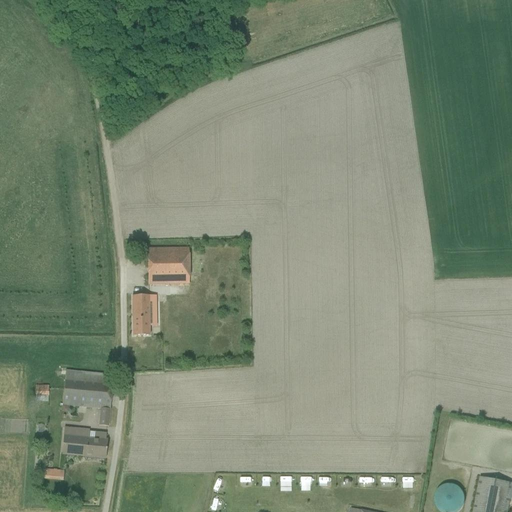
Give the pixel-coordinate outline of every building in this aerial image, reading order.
[(205,68),(218,64),(216,58),(213,59),(212,55),(208,56),(209,61),(203,63),(205,68)] [(147,285),(157,285),(189,284),(188,249),(157,250),(147,250),(147,285)] [(149,336),(148,296),(131,297),(132,337),(149,336)] [(98,426),(108,427),(113,376),(65,371),(65,377),(64,377),(61,406),(100,409),(98,426)] [(47,401),(48,396),(48,390),(34,389),(34,396),(36,396),(36,401),(47,401)] [(61,454),(105,459),(107,441),(105,441),(105,434),(89,433),(89,430),(64,428),(61,454)] [(62,472),(44,470),(43,479),(62,481),(62,472)] [(239,478),(241,488),(251,487),(250,477),(239,478)] [(259,478),(259,487),(272,487),(271,477),(259,478)] [(506,511),(511,485),(511,483),(479,477),(472,511),(506,511)] [(309,487),(308,478),(300,478),(300,487),(309,487)] [(320,478),(320,487),(329,487),(329,478),(320,478)] [(454,485),(451,485),(447,485),(445,485),(442,486),(440,487),(438,489),(436,491),(435,493),(434,496),(433,498),(433,501),(434,504),(435,507),(436,509),(438,511),(439,511),(457,511),(460,510),(462,508),(463,505),(464,502),(464,499),(464,497),(463,495),(462,492),(461,490),(459,488),(456,487),(454,485)]
